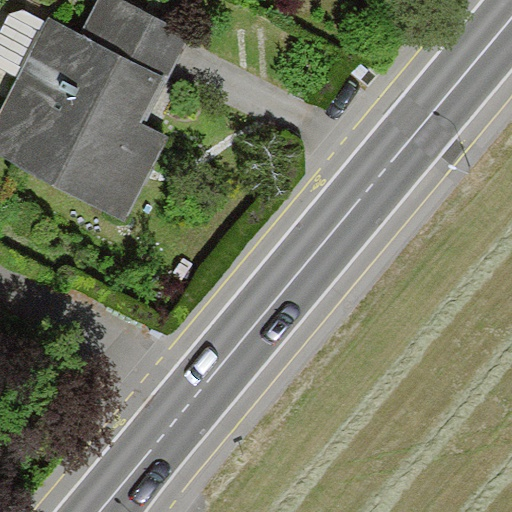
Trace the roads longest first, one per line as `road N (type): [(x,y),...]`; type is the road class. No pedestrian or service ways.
road 1 (secondary): [(511,19),(202,386)]
road 2 (residential): [(202,386),(0,283)]
road 3 (secondary): [(202,386),(100,511)]
